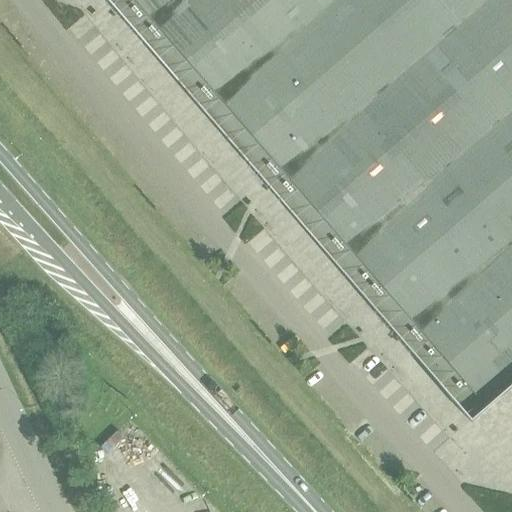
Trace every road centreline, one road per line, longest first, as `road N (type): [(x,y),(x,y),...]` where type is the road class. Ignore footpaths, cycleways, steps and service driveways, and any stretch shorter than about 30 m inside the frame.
road 1 (unclassified): [(27,0),(468,511)]
road 2 (primary): [(173,361),(0,152)]
road 3 (primary): [(0,198),(97,298),(173,361)]
road 4 (primary): [(314,511),(173,361)]
road 5 (unclassified): [(55,511),(0,396)]
